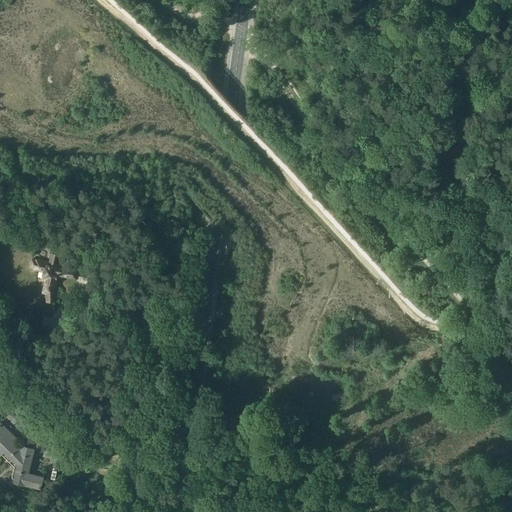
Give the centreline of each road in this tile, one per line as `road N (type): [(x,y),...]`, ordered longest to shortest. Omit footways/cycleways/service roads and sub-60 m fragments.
road 1 (track): [(102,0),(213,96),(413,317),(432,329),(498,340)]
road 2 (secondary): [(176,511),(245,0)]
road 3 (unknown): [(193,0),(249,41),(365,198),(511,365)]
